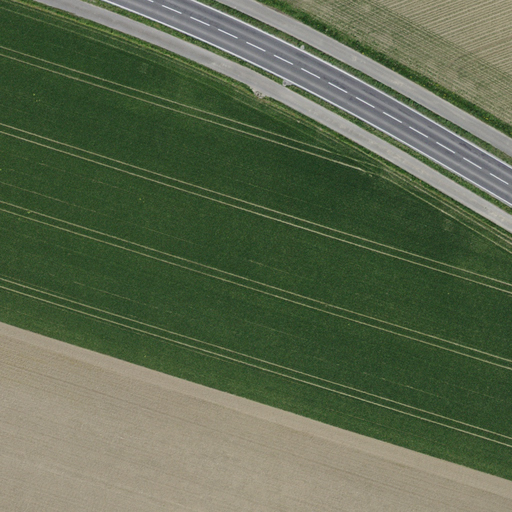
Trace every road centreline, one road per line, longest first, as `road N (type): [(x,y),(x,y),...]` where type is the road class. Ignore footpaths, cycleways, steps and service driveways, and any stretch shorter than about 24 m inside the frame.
road 1 (track): [(44,0),(208,62),(511,224)]
road 2 (primary): [(144,0),(333,84),(511,189)]
road 3 (track): [(511,148),(232,0)]
